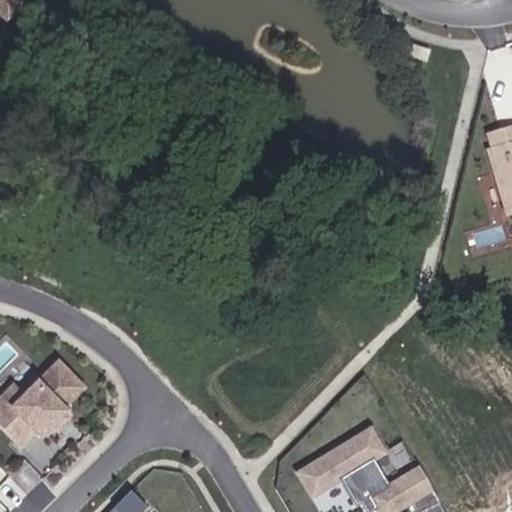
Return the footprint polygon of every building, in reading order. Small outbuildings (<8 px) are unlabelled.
[(0,0),(0,17),(9,25),(31,0),(0,0)] [(431,47),(413,41),(410,52),(428,57),(431,47)] [(511,127),(491,133),(495,148),(500,146),(511,190),(511,127)] [(1,397),(0,398),(0,425),(21,447),(35,433),(41,439),(55,425),(63,417),(66,415),(63,411),(83,391),(59,365),(38,385),(35,382),(20,395),(10,406),(3,399),(1,397)] [(3,399),(10,406),(20,395),(14,388),(3,399)] [(67,421),(63,417),(55,425),(59,428),(67,421)] [(377,511),(394,511),(408,504),(412,511),(423,511),(439,505),(419,470),(388,487),(372,461),(383,455),(369,432),(296,476),(310,500),(340,483),(355,509),(359,506),(363,511),(374,511),(376,511),(377,511)] [(139,511),(145,507),(130,492),(112,510),(114,511),(139,511)]
